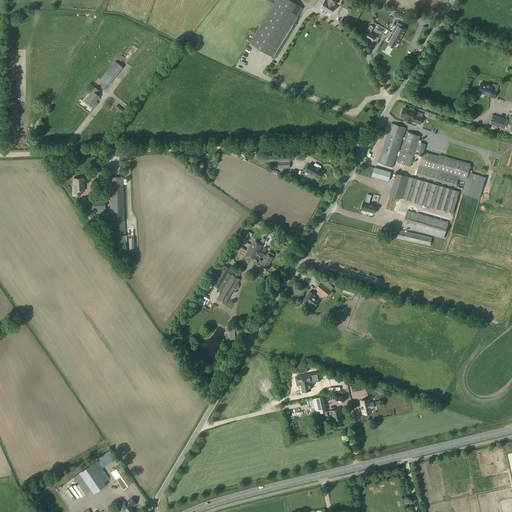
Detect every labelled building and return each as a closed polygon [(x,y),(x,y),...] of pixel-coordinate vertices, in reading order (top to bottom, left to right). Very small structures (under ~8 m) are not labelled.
[(290,0),(276,0),(250,43),(273,57),(303,8),(290,0)] [(325,0),(320,8),(330,14),(335,7),(334,6),(336,3),(331,0),(327,0),(327,2),(325,1),(325,0)] [(352,7),(342,1),(340,5),(349,11),(352,7)] [(397,22),(391,32),(400,38),(405,30),(400,28),(402,25),(397,22)] [(372,41),(375,36),(367,32),(364,37),(372,41)] [(396,46),(400,38),(391,32),(387,40),(391,43),(389,46),(392,48),(394,45),(396,46)] [(240,67),(245,58),(243,57),(238,64),(235,62),(234,64),(240,67)] [(114,61),(100,79),(108,85),(122,67),(114,61)] [(481,83),(478,92),(489,95),(489,96),(494,98),(497,91),(492,89),(492,86),(481,83)] [(92,91),(84,101),(91,107),(99,97),(95,94),(98,90),(94,87),(91,91),(92,91)] [(402,115),(401,117),(408,119),(408,121),(412,122),(412,121),(420,124),(422,118),(417,116),(418,113),(415,112),(415,111),(413,111),(414,110),(410,109),(410,110),(404,108),(403,112),(402,111),(401,115),(402,115)] [(492,115),(490,124),(504,128),(507,119),(492,115)] [(391,123),(378,162),(392,167),(406,128),(391,123)] [(406,131),(396,161),(411,166),(415,153),(419,142),(421,136),(406,131)] [(423,151),(425,144),(419,142),(415,153),(422,155),(423,151)] [(422,155),(416,175),(457,186),(459,177),(466,178),(467,179),(463,194),(481,199),(488,177),(468,171),(470,166),(423,151),(422,155)] [(306,170),(305,171),(308,173),(307,175),(311,177),(312,175),(318,179),(322,172),(322,171),(319,169),(321,166),(315,163),(313,166),(309,164),(306,170)] [(375,167),(372,176),(389,181),(392,172),(375,167)] [(396,174),(390,196),(399,198),(453,213),(459,192),(396,174)] [(123,177),(108,177),(109,188),(110,188),(112,254),(126,253),(123,177)] [(73,185),(72,185),(73,195),(80,195),(80,191),(84,191),(83,178),(73,179),(73,185)] [(389,197),(386,208),(394,211),(397,200),(389,197)] [(363,202),(361,209),(366,211),(365,212),(367,212),(367,211),(375,213),(378,206),(363,202)] [(407,211),(402,227),(443,239),(448,223),(407,211)] [(399,230),(397,238),(430,246),(432,238),(399,230)] [(248,253),(247,254),(254,259),(254,258),(257,260),(254,265),(253,266),(264,273),(269,265),(273,258),(272,257),(274,255),(269,252),(267,254),(266,254),(259,250),(261,246),(259,244),(255,242),(248,253)] [(219,264),(212,277),(216,279),(212,285),(219,290),(220,290),(222,291),(217,299),(225,304),(234,289),(236,291),(239,286),(237,284),(239,280),(229,274),(232,269),(224,265),(224,266),(219,264)] [(320,282),(321,282),(331,291),(333,288),(323,279),(320,282)] [(321,282),(315,289),(325,298),(331,291),(321,282)] [(345,286),(342,292),(353,296),(356,290),(345,286)] [(319,301),(313,296),(314,295),(310,292),(302,301),(307,304),(308,303),(314,308),(319,301)] [(320,380),(318,372),(295,377),(297,385),(301,385),(302,392),(311,390),(309,383),(320,380)] [(363,383),(351,386),(353,392),(364,389),(363,383)] [(323,397),(313,399),(316,414),(326,412),(323,397)] [(364,401),(360,401),(363,414),(371,412),(368,400),(365,400),(364,400),(364,401)] [(340,409),(330,411),(333,424),(343,422),(340,409)] [(97,461),(79,473),(93,494),(106,485),(104,482),(109,478),(101,467),(97,461)] [(120,465),(110,472),(122,490),(132,483),(120,465)] [(69,477),(64,481),(68,487),(73,483),(69,477)] [(123,501),(120,503),(126,511),(133,511),(130,507),(136,504),(131,498),(124,503),(123,501)]
